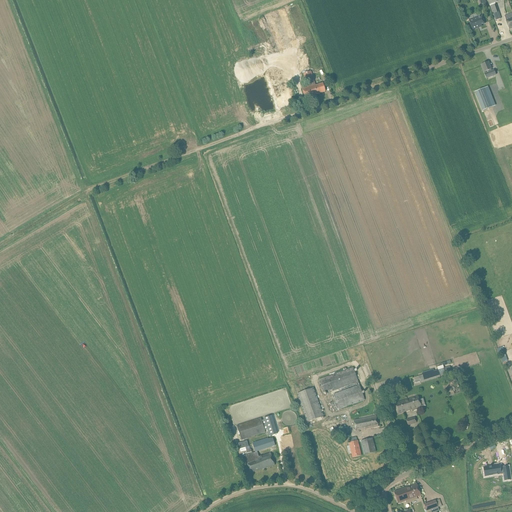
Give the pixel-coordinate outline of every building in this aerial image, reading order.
[(495,4),(490,6),(495,21),(501,18),(495,4)] [(482,15),(469,20),(472,30),(478,28),(478,26),(485,24),(482,15)] [(312,68),(314,72),(322,69),(311,40),(300,45),(309,69),(312,68)] [(282,65),(288,84),(298,80),(293,61),(282,65)] [(488,62),(481,65),(483,72),(484,74),(486,79),(495,75),(494,70),(491,71),(491,70),(488,62)] [(268,70),(266,71),(278,107),(292,103),(280,66),(267,69),(268,70)] [(302,89),(305,98),(325,92),(322,83),(315,86),(311,71),(303,73),(306,82),(309,81),(310,86),(302,89)] [(242,81),(253,115),(273,108),(262,75),(242,81)] [(485,88),(475,92),(482,111),(492,107),(485,88)] [(418,376),(414,377),(415,381),(414,381),(415,383),(420,382),(440,376),(452,373),(450,366),(438,370),(435,371),(431,372),(430,370),(422,373),(423,374),(418,376)] [(364,400),(353,368),(319,380),(324,392),(356,381),(357,386),(334,394),(339,409),(364,400)] [(297,394),(307,422),(324,416),(313,388),(297,394)] [(394,404),(397,414),(411,410),(412,411),(422,408),(418,396),(394,404)] [(265,418),(270,435),(277,434),(273,416),(265,418)] [(353,421),(355,431),(378,427),(376,416),(353,421)] [(266,432),(261,418),(237,426),(242,440),(266,432)] [(252,442),(255,452),(275,446),(273,438),(268,439),(267,438),(252,442)] [(375,452),(372,438),(361,441),(364,455),(375,452)] [(358,441),(349,443),(351,453),(352,457),(352,458),(361,456),(360,451),(358,441)] [(257,452),(244,456),(250,473),(275,465),(271,453),(258,457),(257,452)] [(489,467),(483,468),(485,476),(500,474),(503,473),(503,474),(505,481),(510,480),(508,467),(503,468),(503,470),(500,470),(499,465),(491,466),(489,467)] [(417,484),(405,488),(409,499),(421,495),(417,484)] [(409,499),(405,488),(394,492),(398,503),(409,499)] [(424,505),(426,511),(438,508),(435,501),(435,500),(424,505)]
